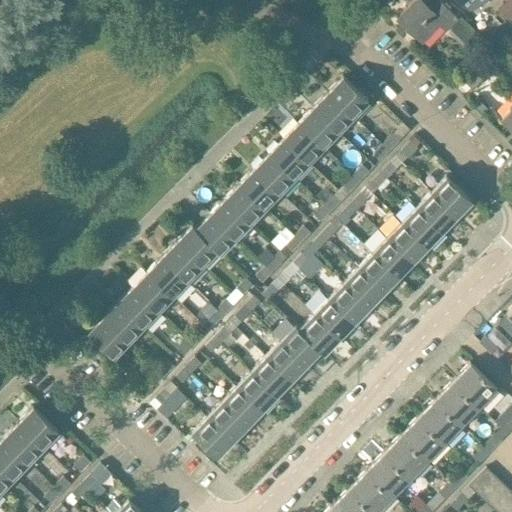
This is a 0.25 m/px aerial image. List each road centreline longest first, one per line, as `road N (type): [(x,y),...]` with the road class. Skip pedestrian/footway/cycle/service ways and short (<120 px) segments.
road 1 (unclassified): [(256,511),(511,245)]
road 2 (unclassified): [(511,200),(338,30)]
road 3 (residential): [(208,511),(32,346)]
